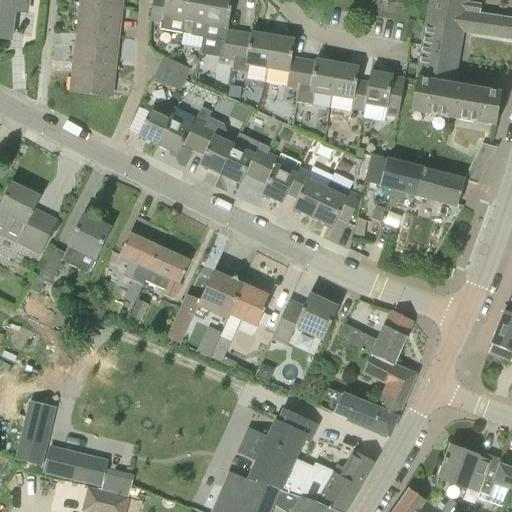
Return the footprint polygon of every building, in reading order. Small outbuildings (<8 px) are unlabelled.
[(0,0),(0,40),(10,41),(14,13),(28,15),(29,13),(36,13),(37,0),(0,0)] [(81,4),(121,9),(122,0),(84,0),(84,4),(81,4)] [(160,30),(183,34),(188,0),(153,0),(150,22),(161,23),(160,30)] [(188,0),(183,34),(193,35),(192,36),(203,38),(204,38),(210,0),(188,0)] [(222,59),(227,31),(228,28),(233,0),(210,0),(204,38),(203,38),(200,55),(222,59)] [(430,0),(426,25),(464,32),(511,39),(511,19),(480,15),(481,8),(470,6),(470,0),(430,0)] [(118,38),(121,9),(81,4),(81,15),(83,16),(82,24),(81,33),(118,38)] [(464,32),(426,25),(419,66),(457,73),(464,32)] [(264,84),(266,85),(273,37),(251,33),(251,35),(227,31),(222,59),(222,62),(233,64),(232,72),(248,74),(249,67),(267,70),(264,84)] [(115,67),(118,38),(81,33),(81,34),(78,33),(77,44),(79,45),(77,62),(115,67)] [(303,61),(292,59),(295,41),(273,37),(266,85),(287,88),(299,90),(303,61)] [(164,57),(159,68),(186,79),(191,69),(164,57)] [(329,109),(331,109),(338,64),(316,61),(315,63),(303,61),(299,90),(297,104),(313,106),(315,95),(331,98),(329,109)] [(115,67),(77,62),(77,63),(75,63),(74,73),(77,73),(74,94),(111,98),(115,67)] [(365,106),(366,106),(369,84),(369,83),(357,81),(359,68),(338,64),(331,109),(352,113),(352,111),(364,113),(365,106)] [(186,79),(159,68),(154,80),(180,92),(186,79)] [(369,84),(366,106),(386,110),(385,116),(397,118),(403,88),(391,86),(393,77),(370,73),(369,83),(369,84)] [(411,113),(496,127),(501,93),(417,79),(411,113)] [(158,147),(175,109),(167,104),(162,108),(160,111),(152,107),(138,137),(158,147)] [(184,146),(195,151),(207,126),(195,120),(196,118),(175,109),(158,147),(179,156),(184,146)] [(211,119),(207,126),(195,151),(205,156),(200,166),(220,176),(234,146),(224,141),(228,133),(226,126),(211,119)] [(287,144),(293,133),(282,128),(277,139),(287,144)] [(220,176),(240,185),(245,175),(255,180),(267,154),(258,150),(258,148),(258,147),(250,143),(248,144),(245,151),(234,146),(220,176)] [(478,186),(497,149),(490,147),(482,145),(464,181),(465,181),(475,185),(478,186)] [(267,154),(255,180),(266,185),(261,195),(282,205),(287,195),(299,169),(296,175),(276,166),(279,160),(267,154)] [(412,167),(387,161),(387,160),(370,156),(363,182),(391,189),(389,198),(402,201),(404,193),(406,193),(412,167)] [(406,193),(431,200),(458,207),(465,181),(464,181),(438,174),(412,167),(406,193)] [(293,210),(313,219),(327,190),(307,180),(310,174),(299,169),(287,195),(297,200),(293,210)] [(330,183),(327,190),(313,219),(333,229),(338,219),(349,224),(361,198),(350,193),(330,183)] [(40,198),(39,198),(12,184),(0,208),(0,235),(39,255),(56,221),(33,210),(40,198)] [(397,228),(401,218),(389,213),(385,223),(397,228)] [(53,248),(37,279),(50,285),(61,262),(87,275),(94,261),(95,261),(111,228),(84,216),(65,254),(53,248)] [(144,282),(146,282),(161,249),(130,234),(119,258),(120,258),(118,262),(134,269),(129,280),(132,281),(124,300),(134,304),(144,282)] [(190,263),(161,249),(146,282),(165,291),(163,296),(174,301),(181,286),(180,285),(190,263)] [(199,307),(228,320),(228,321),(243,286),(239,284),(236,278),(230,280),(213,273),(200,301),(187,295),(167,338),(180,344),(192,316),(194,317),(199,307)] [(269,297),(243,286),(228,321),(228,320),(211,358),(235,369),(237,364),(224,358),(240,321),(257,329),(265,310),(264,309),(269,297)] [(289,301),(271,340),(286,347),(295,330),(323,343),(339,308),(309,295),(303,308),(289,301)] [(124,323),(137,329),(139,323),(140,323),(148,305),(138,301),(130,319),(127,318),(124,323)] [(78,317),(59,308),(50,324),(70,334),(78,317)] [(511,308),(510,314),(505,312),(488,354),(510,363),(511,358),(511,308)] [(394,366),(413,323),(413,322),(392,312),(385,327),(383,326),(376,340),(345,325),(337,340),(372,356),(394,366)] [(416,376),(394,366),(372,356),(363,375),(385,386),(376,408),(343,394),(334,414),(389,438),(416,376)] [(268,382),(274,370),(262,364),(256,377),(268,382)] [(42,468),(56,409),(29,402),(15,461),(42,468)] [(276,420),(247,476),(254,480),(255,478),(276,489),(294,496),(306,500),(316,504),(332,472),(314,463),(311,469),(292,459),(311,423),(285,409),(279,421),(276,420)] [(439,479),(488,497),(494,478),(502,459),(479,452),(478,456),(463,451),(464,449),(455,446),(454,448),(451,447),(439,479)] [(49,447),(43,474),(73,481),(79,454),(49,447)] [(494,478),(488,497),(490,498),(490,499),(505,504),(511,489),(511,469),(501,464),(503,460),(502,459),(494,478)] [(332,472),(316,504),(333,511),(345,511),(365,479),(336,465),(332,472)] [(224,489),(246,498),(253,483),(249,481),(231,474),(224,489)] [(271,511),(281,491),(253,481),(253,483),(246,498),(240,511),(271,511)] [(441,511),(434,507),(409,490),(394,511),(441,511)] [(306,500),(294,496),(283,511),(284,511),(333,511),(316,504),(306,500)] [(434,507),(441,511),(457,511),(452,509),(456,504),(449,499),(446,504),(440,500),(434,507)]
